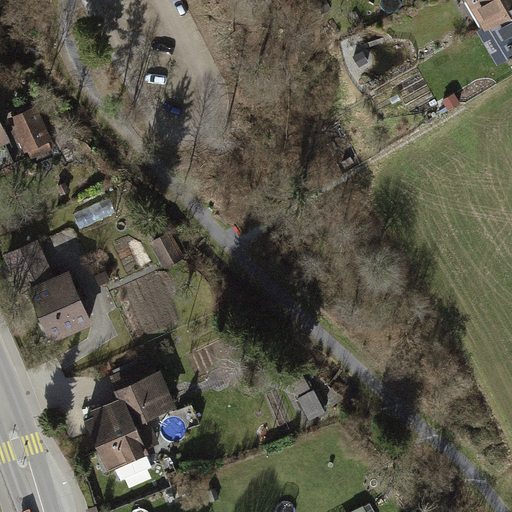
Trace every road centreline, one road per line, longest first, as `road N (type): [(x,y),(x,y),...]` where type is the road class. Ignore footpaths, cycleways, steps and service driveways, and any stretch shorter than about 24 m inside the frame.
road 1 (track): [(506,511),(463,460),(407,417),(156,165)]
road 2 (track): [(156,165),(82,89),(67,59),(64,0)]
road 3 (tertiary): [(38,511),(0,397)]
